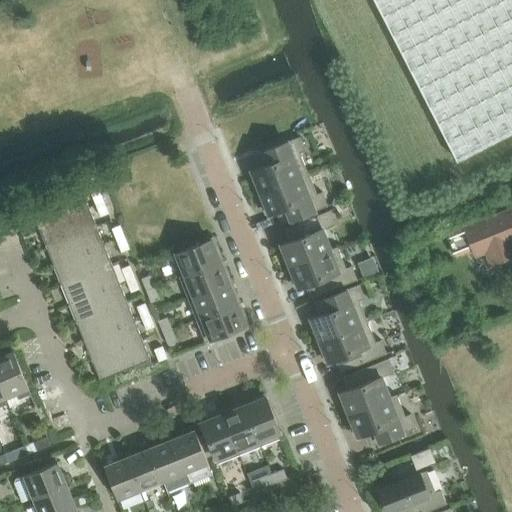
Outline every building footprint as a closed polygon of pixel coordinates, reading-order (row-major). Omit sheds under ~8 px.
[(511,0),(375,0),(458,161),(511,132),(511,0)] [(306,150),(300,136),(256,154),(261,167),(252,170),(256,180),(253,181),(258,193),(309,173),(300,152),(306,150)] [(317,194),(309,173),(258,193),(263,206),(266,205),(269,214),(278,211),(283,223),(328,205),(322,191),(317,194)] [(81,188),(31,208),(39,228),(89,208),(81,188)] [(104,201),(100,189),(91,193),(96,205),(104,201)] [(333,203),(334,206),(342,202),(339,195),(335,197),(333,203)] [(96,205),(101,216),(109,213),(104,201),(96,205)] [(39,228),(47,246),(96,226),(89,208),(39,228)] [(333,249),(325,228),(335,224),(330,210),(285,228),(290,241),(281,244),(285,254),(283,254),(288,267),(333,249)] [(511,244),(511,241),(511,240),(511,212),(511,210),(448,236),(456,256),(472,250),(475,256),(486,251),(491,265),(511,256),(511,244)] [(120,225),(114,227),(112,228),(117,240),(125,237),(120,225)] [(47,246),(54,265),(104,245),(96,226),(47,246)] [(117,240),(121,252),(130,249),(125,237),(117,240)] [(185,274),(179,276),(180,277),(221,261),(218,253),(220,252),(214,238),(177,253),(185,274)] [(54,265),(62,284),(112,264),(104,245),(54,265)] [(346,268),(338,247),(333,249),(288,267),(293,279),(295,278),(299,288),(308,285),(313,297),(357,279),(352,265),(346,268)] [(224,268),(221,261),(180,277),(188,298),(231,281),(226,267),(224,268)] [(62,284),(69,303),(119,283),(112,264),(62,284)] [(135,277),(130,265),(121,269),(126,280),(135,277)] [(142,278),(147,290),(155,287),(150,275),(142,278)] [(126,280),(131,292),(140,289),(135,277),(126,280)] [(237,295),(231,281),(188,298),(197,319),(238,303),(235,296),(237,295)] [(127,302),(119,283),(69,303),(77,322),(127,302)] [(359,284),(351,287),(315,302),(320,314),(311,318),(315,327),(312,328),(317,341),(368,321),(359,300),(365,298),(359,284)] [(155,287),(147,290),(151,302),(152,302),(160,299),(156,287),(155,287)] [(135,321),(127,302),(77,322),(85,341),(135,321)] [(150,315),(145,303),(137,306),(141,318),(150,315)] [(197,319),(204,337),(206,341),(249,324),(243,309),(241,310),(238,303),(197,319)] [(141,318),(146,330),(155,326),(150,315),(141,318)] [(163,333),(172,329),(167,317),(159,321),(163,333)] [(142,340),(135,321),(85,341),(92,360),(142,340)] [(376,341),(368,321),(317,341),(322,353),(325,352),(328,362),(337,358),(342,371),(387,353),(382,339),(376,341)] [(168,345),(177,341),(172,329),(163,333),(168,345)] [(92,360),(100,379),(150,359),(142,340),(92,360)] [(154,349),(159,361),(167,358),(163,346),(154,349)] [(14,351),(0,356),(0,383),(7,400),(8,403),(10,407),(21,403),(19,399),(31,394),(14,351)] [(347,415),(392,397),(384,376),(395,372),(389,358),(344,376),(349,388),(340,392),(344,401),(342,402),(347,415)] [(7,400),(0,383),(0,406),(8,403),(7,400)] [(251,400),(252,402),(244,405),(261,446),(283,437),(266,394),(251,400)] [(406,415),(397,395),(392,397),(347,415),(352,427),(354,426),(358,436),(367,432),(372,445),(417,427),(411,413),(406,415)] [(237,408),(236,406),(222,411),(240,454),(261,446),(244,405),(237,408)] [(209,419),(201,422),(217,463),(240,454),(222,411),(208,417),(209,419)] [(206,440),(200,442),(193,424),(183,428),(185,433),(172,438),(190,482),(213,473),(207,458),(212,456),(206,440)] [(149,442),(148,442),(163,480),(164,480),(168,491),(190,482),(172,438),(170,433),(161,437),(163,441),(150,446),(149,442)] [(29,453),(51,445),(48,437),(26,445),(29,453)] [(126,451),(141,489),(163,480),(148,442),(139,446),(141,450),(128,455),(126,451)] [(7,462),(29,453),(26,445),(4,454),(7,462)] [(104,465),(118,499),(141,489),(126,451),(116,455),(118,459),(104,465)] [(24,475),(16,478),(14,482),(22,502),(33,497),(71,482),(68,473),(67,474),(62,472),(57,461),(47,465),(44,458),(21,467),(24,475)] [(287,477),(284,469),(272,474),(275,482),(287,477)] [(391,484),(390,482),(376,488),(382,504),(385,503),(388,511),(397,509),(398,511),(425,511),(447,503),(441,489),(436,492),(427,470),(391,484)] [(275,482),(272,474),(260,478),(263,487),(275,482)] [(72,483),(71,482),(33,497),(39,511),(62,511),(80,505),(80,504),(77,496),(72,497),(67,485),(72,483)] [(232,506),(244,501),(240,492),(229,497),(232,506)] [(83,493),(77,496),(80,504),(86,501),(83,493)]
